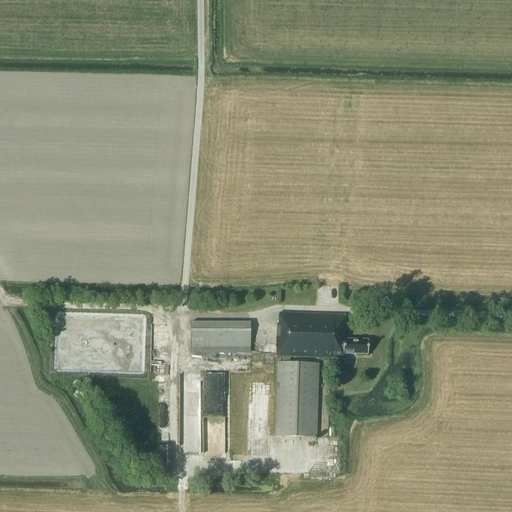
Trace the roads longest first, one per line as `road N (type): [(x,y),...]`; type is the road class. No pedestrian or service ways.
road 1 (track): [(200,0),(189,238),(173,369),(180,511)]
road 2 (track): [(0,292),(18,303),(129,306),(180,317),(354,309)]
